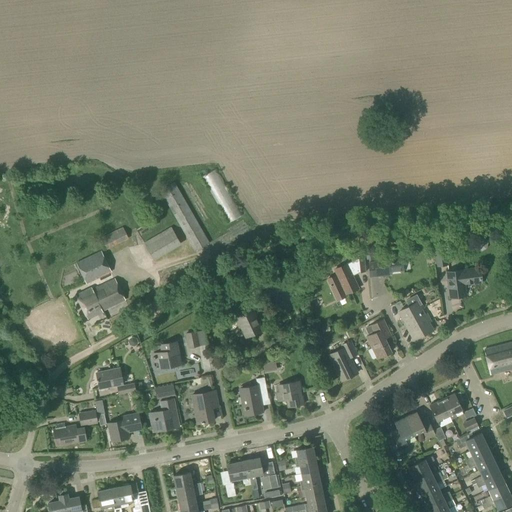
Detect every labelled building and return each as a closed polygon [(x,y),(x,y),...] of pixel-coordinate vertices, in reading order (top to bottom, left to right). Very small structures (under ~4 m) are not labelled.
[(223,185),(224,185),(218,170),(208,174),(221,202),(229,199),(223,185)] [(195,251),(209,243),(173,183),(160,191),(195,251)] [(233,209),(227,214),(233,222),(239,217),(233,209)] [(107,250),(128,239),(122,227),(101,238),(107,250)] [(176,229),(147,242),(155,258),(183,245),(176,229)] [(451,250),(476,247),(475,239),(450,242),(451,250)] [(435,267),(448,266),(446,247),(433,249),(435,267)] [(86,284),(111,273),(101,251),(76,263),(86,284)] [(370,276),(383,275),(383,272),(403,270),(401,255),(374,257),(375,263),(369,263),(370,276)] [(353,280),(351,277),(360,273),(366,272),(364,258),(358,259),(334,270),(337,274),(326,279),(337,302),(346,297),(345,294),(358,289),(353,279),(353,280)] [(450,298),(465,296),(464,285),(482,284),(480,267),(462,269),(462,271),(447,273),(450,298)] [(124,301),(114,279),(91,290),(90,288),(76,295),(88,320),(102,312),(124,301)] [(406,322),(424,312),(421,305),(422,304),(416,295),(405,301),(408,307),(399,312),(403,320),(404,319),(406,322)] [(262,330),(253,310),(234,318),(239,327),(243,326),(248,336),(262,330)] [(410,333),(424,325),(430,322),(424,312),(406,322),(407,325),(406,325),(410,333)] [(384,340),(391,337),(383,320),(371,326),(374,334),(367,337),(372,348),(367,350),(371,359),(373,360),(377,358),(377,359),(383,356),(384,357),(385,358),(389,356),(390,355),(389,353),(390,352),(384,340)] [(424,325),(410,333),(414,340),(428,332),(424,325)] [(188,348),(200,346),(197,331),(185,333),(188,348)] [(341,381),(357,373),(350,358),(358,354),(351,340),(341,345),(343,349),(329,356),(341,381)] [(153,354),(157,370),(180,365),(176,342),(161,345),(162,352),(153,354)] [(491,375),(511,368),(511,342),(484,350),(491,375)] [(269,355),(270,361),(282,359),(281,352),(269,355)] [(99,389),(122,384),(119,368),(96,373),(99,389)] [(262,412),(259,393),(267,392),(264,377),(255,379),(257,386),(242,389),(243,397),(237,398),(239,404),(242,404),(244,415),(262,412)] [(143,390),(141,382),(134,384),(134,383),(117,387),(118,395),(143,390)] [(301,397),(300,390),(300,389),(299,382),(283,385),(276,386),(277,393),(275,393),(277,402),(286,400),(288,407),(303,404),(302,397),(301,397)] [(157,400),(175,396),(172,384),(155,388),(157,400)] [(197,424),(214,421),(211,408),(218,407),(215,391),(207,392),(208,395),(192,398),(197,424)] [(449,416),(451,420),(456,417),(454,413),(461,410),(458,403),(463,401),(459,393),(454,395),(442,400),(449,416)] [(163,430),(180,427),(174,398),(159,401),(161,411),(149,413),(153,430),(163,428),(163,430)] [(100,426),(106,424),(101,399),(94,400),(100,426)] [(437,421),(449,416),(442,400),(430,406),(437,421)] [(506,418),(511,415),(511,406),(503,410),(506,418)] [(80,427),(97,424),(95,410),(78,413),(80,427)] [(137,412),(121,416),(122,421),(108,424),(112,441),(128,438),(127,432),(132,431),(132,432),(141,430),(137,412)] [(433,431),(433,430),(428,419),(421,422),(417,412),(405,417),(414,436),(422,432),(425,439),(435,434),(433,431)] [(405,440),(414,436),(405,417),(394,423),(398,432),(392,435),(399,451),(408,447),(405,440)] [(384,431),(394,430),(393,418),(384,418),(384,431)] [(468,434),(479,429),(477,427),(478,426),(474,418),(462,424),(466,432),(467,432),(468,434)] [(75,426),(64,428),(64,424),(54,425),(55,430),(53,430),(56,446),(86,440),(84,427),(75,428),(75,426)] [(433,431),(435,434),(438,442),(445,438),(440,427),(433,430),(433,431)] [(469,451),(485,443),(481,433),(457,445),(459,449),(467,445),(469,451)] [(466,464),(490,453),(485,443),(469,451),(472,456),(464,460),(466,464)] [(295,463),(315,459),(312,447),(296,450),(297,457),(294,458),(295,463)] [(479,470),(495,463),(490,453),(466,464),(469,468),(476,465),(479,470)] [(413,477),(429,470),(427,464),(434,461),(432,457),(425,460),(409,468),(413,477)] [(251,485),(250,485),(252,490),(258,489),(255,476),(262,474),(259,458),(240,462),(241,469),(247,468),(251,485)] [(301,474),(317,470),(315,459),(295,463),(296,467),(300,467),(301,474)] [(243,486),(250,485),(251,485),(247,468),(241,469),(240,462),(227,465),(230,481),(242,478),(243,486)] [(476,484),(499,473),(495,463),(479,470),(481,476),(474,480),(476,484)] [(300,486),(320,482),(317,470),(301,474),(302,480),(299,481),(300,486)] [(441,476),(440,472),(432,476),(429,470),(413,477),(418,487),(441,476)] [(176,488),(195,483),(194,479),(191,479),(190,472),(173,476),(176,488)] [(488,490),(504,482),(499,473),(476,484),(478,488),(485,484),(488,490)] [(263,490),(278,487),(276,474),(261,477),(263,490)] [(423,497),(439,490),(436,484),(443,480),(448,478),(446,474),(445,474),(441,476),(418,487),(423,497)] [(306,497),(322,493),(320,482),(300,486),(296,487),(297,491),(301,490),(303,497),(306,497)] [(485,503),(509,492),(504,482),(488,490),(491,496),(483,499),(485,503)] [(195,483),(176,488),(178,499),(194,496),(193,489),(196,488),(195,483)] [(226,491),(234,490),(233,483),(225,485),(226,491)] [(136,484),(111,489),(112,496),(118,496),(120,508),(121,508),(128,507),(127,502),(133,501),(132,495),(138,494),(136,484)] [(119,511),(122,511),(121,508),(120,508),(118,496),(112,496),(111,489),(97,492),(101,508),(113,505),(113,511),(119,511)] [(234,490),(226,491),(227,498),(236,496),(234,490)] [(439,490),(423,497),(427,507),(451,496),(449,492),(441,495),(439,490)] [(146,492),(141,493),(134,503),(135,509),(132,509),(132,511),(149,511),(146,492)] [(511,499),(509,492),(485,503),(487,507),(495,504),(498,510),(511,502),(511,499)] [(307,504),(284,508),(285,511),(290,511),(292,511),(295,511),(305,510),(325,506),(322,493),(306,497),(307,504)] [(59,501),(48,503),(49,511),(87,511),(85,505),(80,506),(78,497),(68,499),(67,494),(58,496),(59,501)] [(194,496),(178,499),(180,511),(200,507),(199,502),(196,503),(194,496)] [(429,511),(441,511),(448,509),(445,503),(453,500),(451,496),(427,507),(429,511)] [(210,505),(217,503),(216,498),(209,500),(202,502),(203,506),(210,505)]
